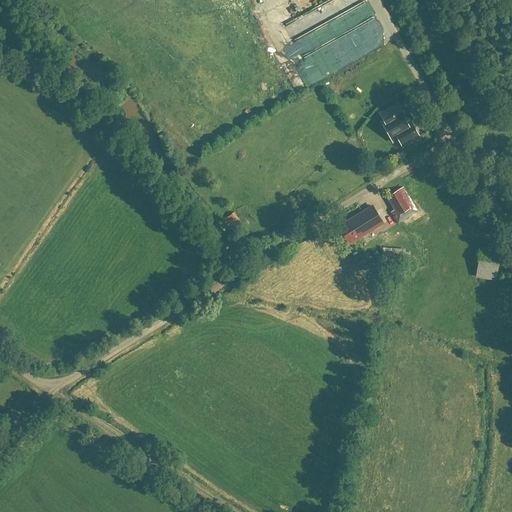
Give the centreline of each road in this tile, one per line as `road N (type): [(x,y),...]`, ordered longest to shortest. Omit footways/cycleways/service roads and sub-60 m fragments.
road 1 (track): [(0,358),(53,390),(455,142)]
road 2 (track): [(238,511),(53,390),(0,449)]
road 3 (unclassified): [(511,231),(378,0)]
